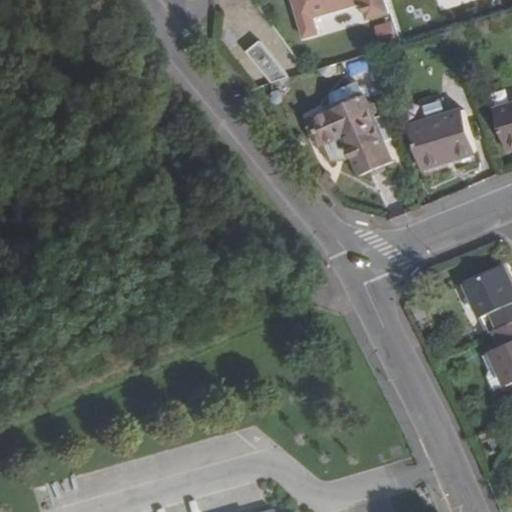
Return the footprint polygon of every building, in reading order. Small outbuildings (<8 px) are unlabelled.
[(292,0),(304,40),(320,36),(315,20),(364,5),(369,22),(392,15),(387,0),(292,0)] [(394,21),(376,26),(381,41),(399,35),(394,21)] [(249,51),(276,87),(291,75),(264,39),(249,51)] [(336,113),(367,99),(360,80),(324,94),(332,112),(335,111),(336,113)] [(332,112),(317,118),(329,145),(346,139),(355,159),(362,177),(395,162),(367,99),(336,113),(335,111),(332,112)] [(511,150),(511,105),(497,110),(509,151),(511,150)] [(464,111),(411,128),(425,170),(477,154),(464,111)] [(346,139),(329,145),(335,160),(355,159),(346,139)] [(507,386),(511,384),(511,279),(506,266),(467,284),(482,318),(494,313),(500,328),(496,330),(497,332),(503,347),(492,352),(507,386)]
